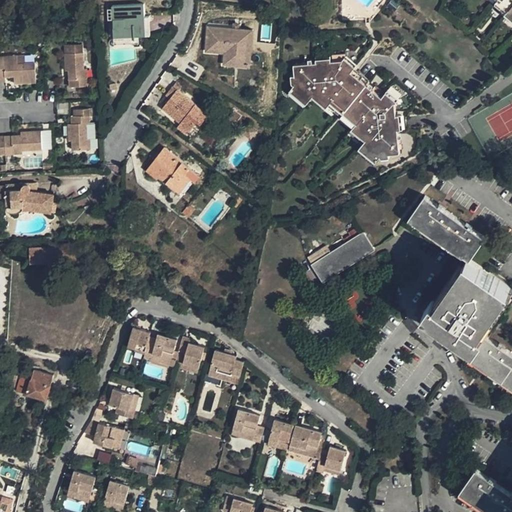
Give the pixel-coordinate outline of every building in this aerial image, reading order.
[(498,0),(497,2),(508,11),(510,9),(511,5),(511,4),(505,0),(498,0)] [(142,3),(110,4),(111,18),(122,17),(122,25),(111,26),(111,36),(143,35),(142,3)] [(246,30),(203,28),(202,52),(221,53),(230,54),(229,65),(243,66),(246,30)] [(230,54),(221,53),(220,65),(229,65),(230,54)] [(64,55),(65,72),(69,71),(70,88),(87,87),(86,70),(83,71),(82,54),(64,55)] [(339,61),(351,71),(355,66),(343,56),(339,61)] [(0,82),(6,82),(6,77),(14,77),(15,85),(36,83),(35,64),(26,65),(17,65),(17,57),(0,57),(0,82)] [(17,65),(26,65),(25,57),(17,57),(17,65)] [(345,112),(365,86),(353,76),(350,80),(346,77),(349,73),(351,71),(339,61),(327,63),(312,64),(290,67),(291,79),(292,86),(290,89),(289,90),(306,104),(309,100),(313,95),(328,107),(332,102),(345,112)] [(365,86),(367,83),(351,71),(349,73),(353,76),(365,86)] [(168,94),(161,103),(177,114),(179,111),(182,114),(178,120),(187,126),(196,113),(201,116),(207,108),(171,81),(164,91),(168,94)] [(380,156),(389,155),(400,154),(397,131),(396,116),(394,105),(382,96),(381,98),(378,102),(374,99),(377,95),(371,91),(365,86),(345,112),(357,121),(352,126),(368,138),(363,143),(360,148),(377,161),(378,159),(380,156)] [(377,95),(381,98),(382,96),(373,89),(371,91),(377,95)] [(284,96),(301,109),(306,104),(289,90),(284,96)] [(382,96),(394,105),(398,100),(386,91),(382,96)] [(313,95),(309,100),(324,112),(328,107),(313,95)] [(332,102),(328,107),(341,117),(345,112),(332,102)] [(88,111),(75,111),(75,117),(74,118),(72,118),(72,125),(69,125),(70,142),(73,141),(74,151),(91,150),(91,141),(88,141),(87,125),(89,125),(88,111)] [(357,121),(345,112),(341,117),(352,126),(357,121)] [(352,126),(348,131),(363,143),(368,138),(352,126)] [(0,156),(23,155),(23,152),(26,152),(43,151),(42,133),(21,134),(22,137),(0,137),(0,156)] [(377,161),(360,148),(356,153),(373,166),(377,161)] [(164,149),(147,171),(158,180),(159,178),(180,193),(191,179),(186,175),(189,169),(164,149)] [(6,184),(0,184),(0,197),(6,197),(5,198),(5,200),(5,202),(6,205),(7,207),(8,209),(10,210),(13,212),(16,212),(18,212),(21,211),(23,210),(25,209),(52,212),(54,194),(31,190),(31,189),(31,188),(31,187),(30,186),(29,185),(27,185),(26,185),(25,185),(24,186),(23,187),(23,188),(22,189),(5,190),(6,184)] [(425,196),(409,218),(463,255),(464,254),(468,257),(470,259),(485,237),(425,196)] [(189,217),(196,208),(190,203),(183,212),(189,217)] [(374,249),(363,232),(313,264),(323,281),(374,249)] [(28,248),(28,264),(75,261),(74,246),(28,248)] [(425,312),(476,347),(485,335),(480,332),(510,288),(470,259),(468,257),(437,303),(434,300),(425,312)] [(143,353),(145,344),(146,340),(148,335),(136,331),(131,350),(143,353)] [(511,353),(485,335),(476,347),(470,357),(511,386),(511,353)] [(143,353),(141,361),(147,363),(149,356),(168,361),(173,342),(154,337),(152,342),(151,346),(145,344),(143,353)] [(173,362),(171,369),(178,371),(179,368),(179,366),(195,370),(200,354),(199,354),(200,350),(196,349),(196,348),(185,345),(186,341),(179,340),(175,355),(173,362)] [(236,378),(240,363),(232,361),(233,357),(211,351),(206,371),(228,376),(236,378)] [(149,356),(147,363),(166,368),(168,361),(149,356)] [(195,370),(179,366),(179,368),(178,371),(194,376),(195,370)] [(13,390),(44,399),(50,376),(43,374),(31,371),(29,379),(16,376),(13,390)] [(228,376),(206,371),(204,377),(226,383),(228,376)] [(113,415),(130,420),(132,414),(127,413),(131,397),(111,391),(107,407),(114,409),(113,415)] [(127,413),(132,414),(136,398),(131,397),(127,413)] [(256,443),(260,429),(252,427),(255,416),(234,410),(229,429),(250,435),(248,441),(256,443)] [(265,439),(284,444),(289,425),(270,420),(265,439)] [(92,440),(96,426),(88,424),(80,437),(92,440)] [(91,446),(111,451),(116,431),(96,426),(92,440),(91,446)] [(295,438),(298,428),(292,426),(289,436),(295,438)] [(289,436),(285,450),(291,452),(293,447),(312,452),(317,433),(298,428),(295,438),(289,436)] [(229,429),(227,435),(248,441),(250,435),(229,429)] [(117,452),(122,432),(116,431),(111,451),(117,452)] [(312,452),(310,458),(315,459),(317,451),(322,434),(317,433),(312,452)] [(284,444),(265,439),(263,444),(282,450),(284,444)] [(291,452),(310,458),(312,452),(293,447),(291,452)] [(315,459),(311,471),(322,474),(323,472),(324,468),(340,472),(345,453),(330,448),(328,454),(317,451),(315,459)] [(102,475),(104,468),(97,466),(95,473),(102,475)] [(340,472),(324,468),(323,472),(325,473),(338,477),(340,472)] [(455,498),(476,511),(511,511),(511,493),(475,469),(455,498)] [(94,504),(98,490),(90,488),(93,476),(71,470),(66,491),(88,496),(86,502),(94,504)] [(109,479),(103,501),(123,505),(128,484),(109,479)] [(66,491),(64,497),(86,502),(88,496),(66,491)] [(225,497),(221,511),(225,511),(246,511),(249,503),(225,497)] [(123,505),(103,501),(102,506),(122,511),(123,505)]
